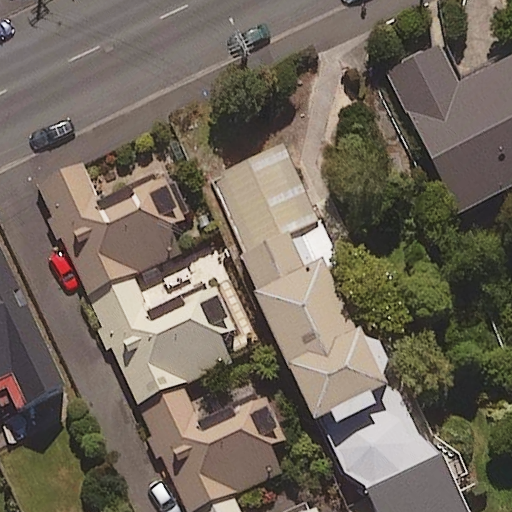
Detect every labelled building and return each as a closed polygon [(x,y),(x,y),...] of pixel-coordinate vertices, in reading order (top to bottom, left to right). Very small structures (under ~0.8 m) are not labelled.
[(511,60),(458,87),(439,49),(391,73),(460,214),(511,188),(511,60)] [(363,339),(287,147),(214,176),(310,419),(333,410),(341,429),(379,413),(371,395),(384,390),(380,382),(388,364),(381,346),(363,339)] [(106,216),(82,166),(39,186),(140,404),(232,362),(219,335),(234,328),(218,294),(154,323),(132,276),(179,254),(151,194),(106,216)] [(66,389),(0,249),(0,393),(9,389),(19,411),(66,389)] [(376,511),(468,511),(432,441),(424,445),(401,402),(380,413),(385,423),(347,443),(341,432),(328,439),(352,485),(361,481),(376,511)] [(187,511),(196,511),(233,495),(282,473),(269,444),(282,437),(268,406),(205,434),(191,404),(147,424),(187,511)] [(240,511),(233,495),(196,511),(318,511),(315,504),(296,511),(240,511)]
